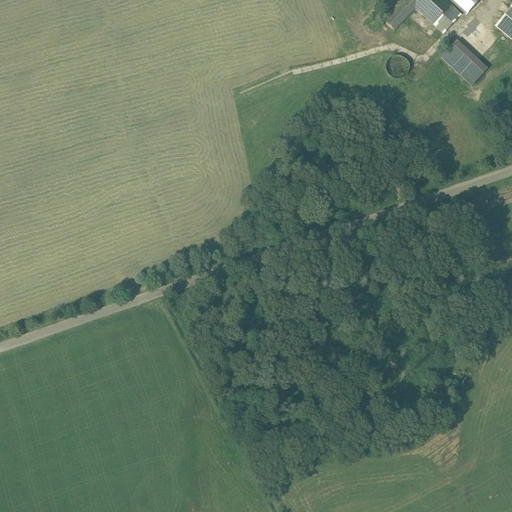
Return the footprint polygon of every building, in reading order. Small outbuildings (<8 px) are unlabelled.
[(444,0),(405,0),(415,9),(433,26),(451,6),(444,0)] [(449,0),(466,16),(480,0),(449,0)] [(407,1),(386,24),(394,32),(415,9),(407,1)] [(511,5),(495,28),(511,41),(511,5)] [(451,6),(433,26),(443,35),(461,16),(451,6)] [(483,74),(453,46),(442,59),(472,86),(483,74)] [(409,73),(409,68),(408,64),(406,60),(402,57),(397,56),(392,57),(388,60),(386,64),(385,69),(386,74),(389,78),(393,80),(397,81),(402,80),(406,77),(409,73)]
